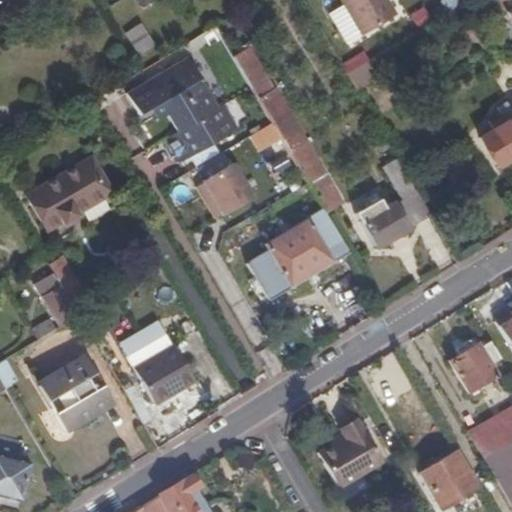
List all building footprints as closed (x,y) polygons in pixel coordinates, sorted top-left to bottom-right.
[(386,0),(339,0),(359,32),(393,12),(386,0)] [(511,0),(498,0),(506,15),(511,25),(511,0)] [(124,33),(136,54),(151,45),(139,24),(124,33)] [(240,49),(231,54),(234,58),(246,79),(271,121),(274,124),(278,133),(314,191),(322,206),(326,212),(341,202),(320,166),(292,119),(262,69),(244,40),(237,44),(240,49)] [(131,89),(145,111),(155,105),(162,117),(173,135),(162,141),(175,162),(232,128),(228,121),(223,124),(215,108),(202,86),(185,58),(131,89)] [(347,71),(355,90),(372,82),(363,64),(347,71)] [(145,111),(131,89),(121,95),(133,117),(145,111)] [(155,105),(145,111),(151,123),(162,117),(155,105)] [(490,129),(478,137),(495,165),(498,165),(511,156),(511,115),(504,120),(500,114),(488,122),(490,129)] [(268,125),(248,136),(257,153),(277,141),(268,125)] [(90,155),(26,193),(45,227),(58,219),(61,221),(75,213),(75,209),(110,189),(90,155)] [(233,164),(192,186),(212,222),(253,199),(233,164)] [(431,214),(416,189),(397,199),(390,197),(388,192),(354,211),(373,246),(400,230),(427,216),(431,214)] [(326,212),(322,206),(263,243),(266,250),(244,263),(266,300),(298,280),(347,249),(332,222),(326,212)] [(47,262),(53,271),(60,284),(70,302),(83,294),(59,255),(47,262)] [(60,284),(53,271),(39,279),(45,290),(41,293),(59,324),(77,313),(70,302),(60,284)] [(511,309),(494,320),(511,349),(511,309)] [(36,340),(54,330),(48,319),(29,329),(36,340)] [(118,341),(132,366),(159,350),(162,344),(162,338),(159,333),(156,328),(151,325),(145,325),(118,341)] [(159,350),(132,366),(153,401),(193,377),(172,343),(159,350)] [(449,360),(468,391),(487,379),(480,368),(489,362),(480,346),(470,352),(468,348),(463,351),(459,345),(455,347),(459,354),(449,360)] [(84,356),(37,383),(51,405),(61,405),(72,422),(75,421),(78,420),(81,419),(85,414),(111,399),(84,356)] [(0,358),(0,380),(3,386),(16,379),(3,357),(0,358)] [(156,413),(141,422),(156,447),(171,438),(156,413)] [(339,425),(341,428),(358,419),(355,414),(339,425)] [(382,460),(358,419),(341,428),(343,432),(317,448),(338,484),(382,460)] [(481,456),(508,441),(511,438),(511,420),(501,427),(497,421),(470,437),(481,456)] [(511,448),(508,441),(481,456),(497,482),(511,473),(511,448)] [(32,460),(0,452),(0,493),(22,499),(32,460)] [(455,452),(423,470),(444,507),(476,489),(455,452)] [(198,484),(192,473),(171,486),(160,493),(172,511),(209,511),(194,487),(198,484)] [(511,473),(497,482),(511,508),(511,507),(511,473)] [(172,511),(160,493),(141,504),(146,511),(172,511)]
